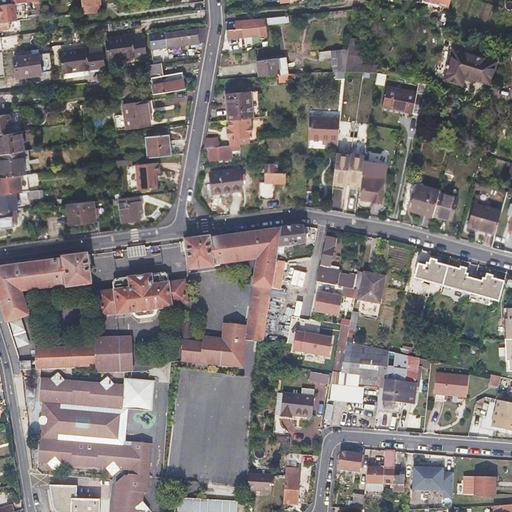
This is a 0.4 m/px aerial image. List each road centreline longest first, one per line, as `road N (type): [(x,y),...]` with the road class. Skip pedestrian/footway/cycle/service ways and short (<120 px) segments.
road 1 (residential): [(180,229),(289,214),(511,264)]
road 2 (residential): [(511,448),(334,439),(318,511)]
road 3 (residential): [(180,229),(215,0)]
road 4 (residential): [(0,255),(180,229)]
road 5 (residential): [(0,342),(31,511)]
